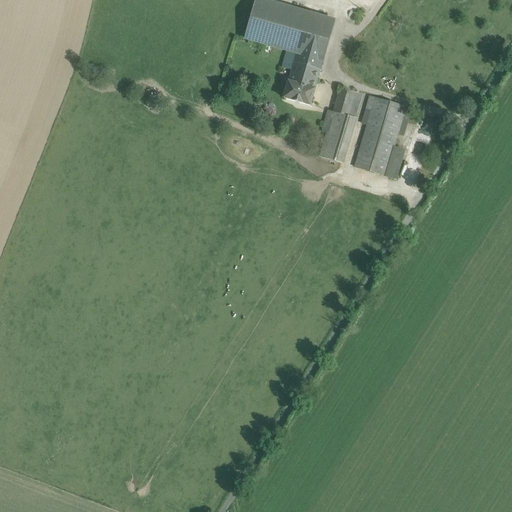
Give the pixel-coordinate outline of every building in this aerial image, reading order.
[(335,21),(259,0),(256,0),(246,38),(287,50),(297,53),(294,63),(321,71),(335,21)] [(297,53),(287,50),(282,68),(292,70),(294,63),(297,53)] [(321,71),(294,63),(292,70),(289,82),(315,89),(321,71)] [(315,89),(289,82),(284,98),(311,106),(315,89)] [(356,93),(341,88),(334,112),(349,117),(356,93)] [(356,93),(349,117),(357,119),(364,95),(356,93)] [(370,97),(362,124),(367,125),(375,98),(370,97)] [(367,125),(355,167),(386,177),(395,148),(399,135),(406,107),(375,98),(367,125)] [(406,107),(399,135),(404,136),(411,109),(406,107)] [(328,111),(322,132),(327,133),(334,112),(328,111)] [(349,117),(334,112),(327,133),(320,157),(344,164),(357,119),(349,117)] [(406,151),(395,148),(386,177),(398,180),(406,151)]
